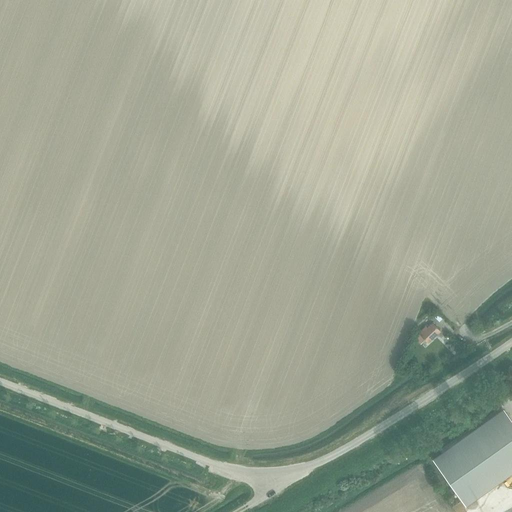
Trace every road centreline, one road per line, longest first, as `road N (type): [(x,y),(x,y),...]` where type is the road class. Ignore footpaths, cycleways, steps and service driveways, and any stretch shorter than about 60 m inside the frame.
road 1 (tertiary): [(271,477),(237,472),(0,382)]
road 2 (tertiary): [(271,477),(331,455),(511,337)]
